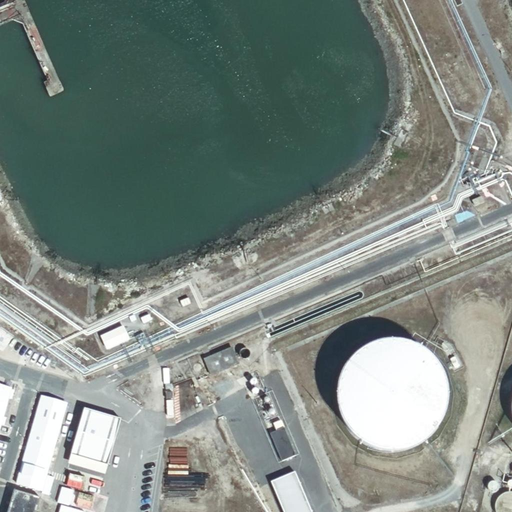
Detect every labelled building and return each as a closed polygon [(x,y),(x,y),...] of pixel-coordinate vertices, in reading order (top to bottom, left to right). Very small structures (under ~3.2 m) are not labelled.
[(481,195),(474,199),(477,206),(485,202),(481,195)] [(129,340),(123,326),(100,337),(106,350),(129,340)] [(426,358),(412,349),(402,346),(386,346),(375,348),(361,355),(353,361),(343,375),(339,385),(337,394),(337,405),(339,416),(343,426),(350,435),(357,442),(366,448),(381,453),(392,454),(402,453),(412,450),(421,445),(430,438),(437,430),(442,421),(445,411),(446,400),(445,389),(440,375),(434,365),(426,358)] [(231,350),(204,362),(211,379),(239,367),(231,350)] [(0,430),(1,427),(4,428),(6,421),(3,420),(9,401),(12,402),(14,392),(0,387),(0,430)] [(68,407),(41,399),(16,485),(42,493),(68,407)] [(122,420),(86,409),(70,465),(105,476),(122,420)] [(313,511),(296,472),(271,483),(283,511),(313,511)] [(487,488),(487,490),(488,491),(488,492),(490,494),(491,494),(493,495),(496,493),(498,491),(498,490),(498,488),(498,487),(496,485),(494,484),(492,483),(491,484),(490,484),(489,485),(487,488)] [(502,494),(499,496),(497,499),(495,502),(494,505),(493,508),(493,511),(511,511),(511,491),(511,492),(509,492),(505,493),(502,494)] [(37,511),(41,500),(14,493),(9,510),(4,509),(2,511),(37,511)]
